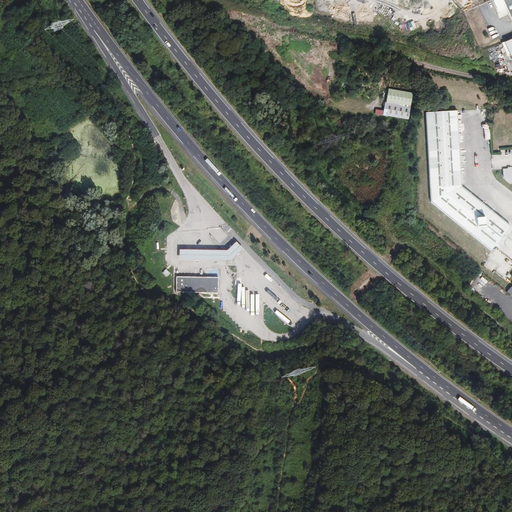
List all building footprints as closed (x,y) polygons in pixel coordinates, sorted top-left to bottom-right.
[(511,0),(503,0),(511,19),(511,0)] [(384,106),(409,110),(411,98),(386,94),(384,106)] [(384,108),(382,120),(407,124),(409,111),(384,108)] [(426,132),(426,142),(429,203),(488,251),(509,227),(475,200),(460,187),(458,139),(457,112),(425,114),(426,132)] [(511,169),(501,170),(502,178),(503,177),(503,178),(509,183),(511,179),(511,169)] [(230,245),(227,248),(205,248),(179,248),(180,258),(206,259),(231,259),(238,253),(244,248),(236,240),(230,245)] [(176,293),(219,293),(219,278),(177,277),(176,293)]
